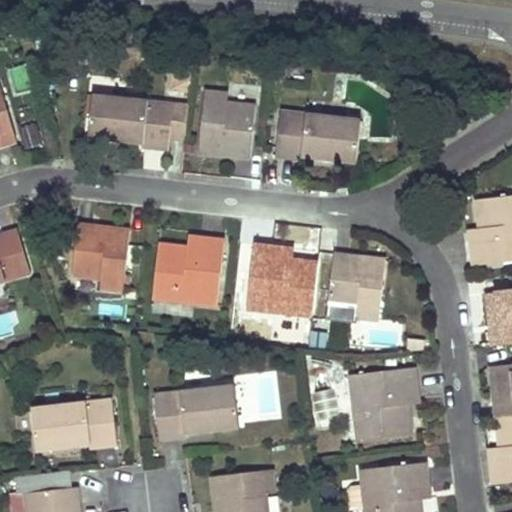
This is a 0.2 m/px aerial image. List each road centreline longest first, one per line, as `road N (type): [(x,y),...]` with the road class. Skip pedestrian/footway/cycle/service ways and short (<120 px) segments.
road 1 (residential): [(356,216),(66,183),(0,193)]
road 2 (residential): [(470,511),(442,279),(404,233),(356,216)]
road 3 (unclassified): [(356,216),(511,121)]
road 4 (unclassified): [(511,24),(370,5)]
